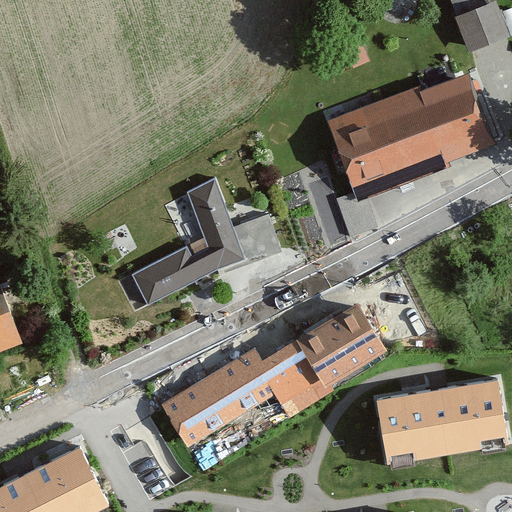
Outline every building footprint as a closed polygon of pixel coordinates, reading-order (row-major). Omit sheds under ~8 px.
[(451,0),(456,11),(483,0),(451,0)] [(483,0),(456,11),(455,11),(469,47),(510,31),(497,0),(483,0)] [(360,35),(328,48),(337,72),(370,59),(360,35)] [(419,82),(328,117),(355,189),(358,197),(367,194),(451,162),(448,157),(496,139),(469,68),(421,86),(419,82)] [(233,225),(215,176),(187,189),(208,246),(192,253),(187,243),(133,271),(148,301),(218,266),(245,256),(233,225)] [(336,196),(350,234),(378,224),(367,194),(358,197),(355,189),(336,196)] [(333,201),(317,207),(331,241),(347,235),(333,201)] [(268,211),(233,225),(245,256),(218,266),(221,272),(283,249),(268,211)] [(0,280),(0,347),(23,338),(0,280)] [(358,295),(262,354),(275,389),(290,415),(332,389),(328,381),(387,344),(358,295)] [(256,343),(163,400),(187,442),(275,389),(262,354),(256,343)] [(509,437),(498,371),(377,392),(388,457),(509,437)] [(80,441),(0,480),(0,511),(83,511),(109,499),(80,441)]
